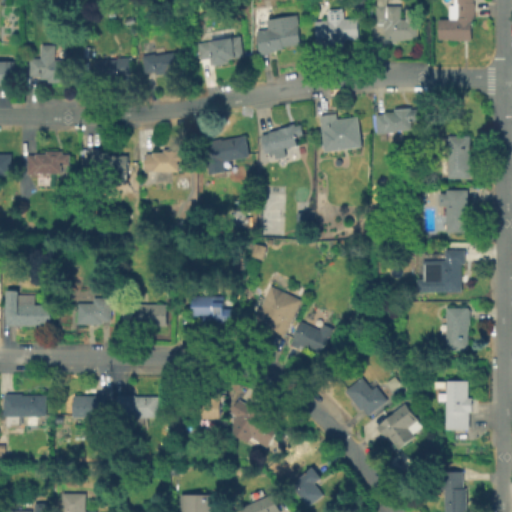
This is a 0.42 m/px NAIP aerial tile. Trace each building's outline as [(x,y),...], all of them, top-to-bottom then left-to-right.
[(473,0),(473,1),(474,1),(474,17),(472,17),(472,20),(471,20),(471,38),(439,38),(439,18),(448,18),(448,4),(457,4),(456,0),(473,0)] [(418,18),(419,39),(386,39),(385,29),(384,29),(384,23),(377,23),(376,5),(401,5),(401,18),(418,18)] [(273,52),(261,54),(257,29),(268,28),(267,18),(297,13),(302,43),(284,46),(284,48),(277,49),(277,50),(273,50),(273,52)] [(320,13),(320,20),(358,17),(360,38),(346,39),(346,42),(330,43),(329,36),(317,37),(315,13),(320,13)] [(241,35),(244,55),(230,58),(230,61),(215,64),(213,56),(201,58),(199,43),(241,35)] [(57,43),(57,58),(73,58),(73,80),(51,80),(51,78),(42,78),(42,75),(31,75),(31,57),(42,57),(42,43),(57,43)] [(155,46),(156,54),(180,50),(184,73),(165,76),(165,72),(157,73),(157,71),(146,72),(142,49),(155,46)] [(120,81),(96,82),(95,59),(119,58),(119,57),(131,56),(132,74),(120,75),(120,81)] [(0,59),(14,59),(14,81),(4,81),(4,82),(0,82),(0,59)] [(412,106),(412,109),(419,108),(420,119),(411,120),(412,129),(388,131),(388,132),(378,133),(377,114),(384,113),(384,111),(395,111),(394,108),(412,106)] [(332,113),(332,116),(338,115),(338,118),(358,115),(363,146),(326,151),(321,115),(332,113)] [(298,144),(266,151),(262,133),(269,132),(269,130),(302,123),(304,134),(296,136),(298,144)] [(471,134),(471,177),(449,177),(449,175),(443,175),(442,137),(449,137),(449,135),(471,134)] [(227,170),(211,173),(206,143),(243,136),(246,156),(226,160),(227,170)] [(110,154),(130,154),(130,173),(103,173),(102,182),(93,182),(94,147),(104,148),(104,151),(110,151),(110,154)] [(65,150),(65,153),(72,153),(72,164),(63,164),(63,172),(54,172),(54,184),(38,184),(38,173),(29,173),(29,154),(37,154),(38,153),(48,153),(48,150),(65,150)] [(187,150),(187,163),(180,163),(180,170),(147,170),(147,152),(154,152),(154,151),(165,151),(165,150),(187,150)] [(0,153),(14,153),(14,174),(0,174),(0,153)] [(468,188),(469,231),(448,231),(447,204),(441,204),(440,192),(447,192),(447,188),(468,188)] [(308,212),(295,212),(295,222),(303,222),(303,227),(308,227),(308,212)] [(422,291),(423,254),(440,254),(440,248),(465,248),(465,266),(463,266),(463,291),(422,291)] [(302,299),(284,336),(270,329),(272,324),(256,317),(271,284),(302,299)] [(114,285),(114,296),(104,296),(104,285),(114,285)] [(50,304),(50,326),(5,325),(6,290),(17,290),(17,294),(34,295),(33,304),(50,304)] [(233,307),(233,320),(225,320),(225,324),(213,324),(213,316),(192,315),(193,294),(225,295),(224,306),(233,307)] [(112,297),(111,320),(104,320),(103,323),(78,322),(79,301),(82,302),(82,296),(95,296),(112,297)] [(168,302),(168,323),(124,324),(124,302),(168,302)] [(469,306),(469,308),(471,308),(471,324),(468,324),(469,348),(448,349),(448,306),(469,306)] [(321,321),(318,328),(320,329),(323,322),(334,327),(329,336),(327,335),(320,352),(301,343),(299,346),(290,342),(301,320),(309,324),(312,317),(321,321)] [(362,410),(346,390),(362,377),(372,389),(376,386),(387,401),(370,414),(365,408),(362,410)] [(467,428),(445,428),(444,399),(437,400),(437,392),(445,392),(445,380),(466,379),(466,397),(470,397),(471,411),(467,411),(467,428)] [(104,390),(103,415),(73,415),(74,394),(94,394),(95,390),(104,390)] [(47,394),(47,415),(5,415),(4,394),(6,394),(6,392),(23,392),(23,394),(47,394)] [(221,392),(221,417),(190,417),(190,396),(208,397),(208,392),(221,392)] [(159,395),(159,416),(117,415),(118,395),(118,393),(135,393),(135,395),(159,395)] [(271,423),(260,441),(233,423),(247,401),(260,409),(257,414),(271,423)] [(396,410),(415,435),(398,448),(388,434),(385,436),(377,425),(396,410)] [(178,466),(178,474),(170,474),(170,466),(178,466)] [(325,494),(309,505),(292,482),(306,472),(305,471),(313,466),(321,477),(316,482),(325,494)] [(465,470),(465,487),(467,486),(467,511),(446,511),(446,470),(465,470)] [(86,492),(86,510),(96,510),(96,511),(62,511),(62,492),(86,492)] [(212,494),(212,511),(177,511),(178,493),(212,494)] [(281,511),(278,511),(243,511),(241,507),(273,493),(281,511)] [(47,503),(47,511),(5,511),(5,510),(33,510),(33,511),(34,511),(34,503),(47,503)]
